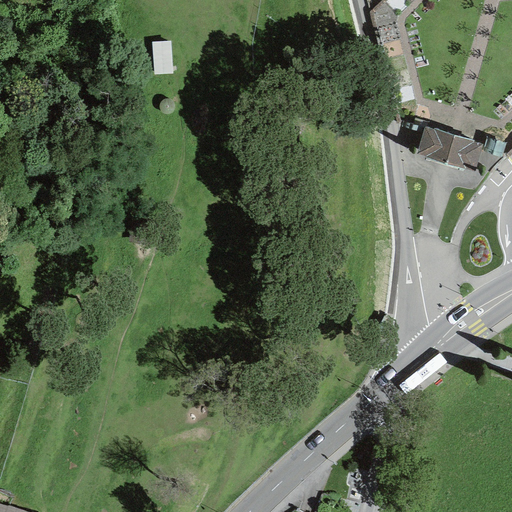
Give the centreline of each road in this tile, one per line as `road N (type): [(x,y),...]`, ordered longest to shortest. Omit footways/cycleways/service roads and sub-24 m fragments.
road 1 (unclassified): [(353,0),(417,364)]
road 2 (tertiary): [(250,511),(378,395)]
road 3 (tertiary): [(417,364),(511,290)]
road 4 (residential): [(378,395),(388,431),(372,511)]
